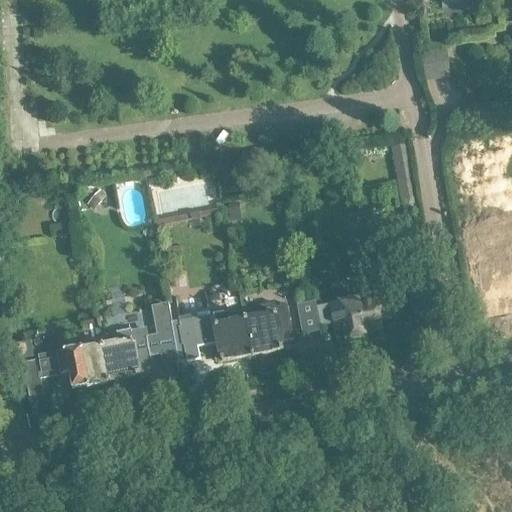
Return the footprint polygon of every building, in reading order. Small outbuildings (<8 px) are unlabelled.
[(473,3),(473,8),(488,7),(487,0),(443,0),(444,6),(473,3)] [(408,145),(392,147),(401,200),(418,197),(408,145)] [(99,192),(88,204),(94,210),(105,198),(99,192)] [(381,330),(379,321),(395,318),(391,294),(318,308),(321,326),(334,324),(336,332),(344,331),(346,339),(349,338),(353,341),(360,339),(362,336),(366,335),(365,333),(381,330)] [(244,312),(253,357),(284,351),(283,347),(282,347),(281,343),(293,340),(287,306),(275,308),(274,304),(259,306),(260,309),(244,312)] [(314,304),(298,307),(303,334),(319,331),(314,304)] [(117,336),(101,339),(110,383),(141,378),(140,373),(138,374),(138,369),(152,367),(150,357),(161,355),(162,364),(178,362),(179,363),(182,363),(174,323),(172,324),(169,306),(164,307),(153,309),(156,327),(157,336),(147,338),(145,330),(132,333),(131,330),(116,333),(117,336)] [(179,323),(174,323),(182,363),(199,359),(197,347),(215,344),(214,339),(217,339),(218,340),(222,362),(253,357),(244,312),(228,315),(227,312),(213,314),(213,318),(210,318),(209,315),(208,315),(195,317),(196,320),(193,321),(192,318),(180,320),(178,320),(179,323)] [(110,383),(101,339),(84,342),(85,347),(56,353),(57,358),(24,364),(30,396),(29,396),(30,397),(42,394),(40,380),(61,376),(69,375),(72,390),(76,390),(78,392),(85,391),(86,388),(110,383)] [(30,343),(14,346),(17,360),(33,357),(30,343)]
